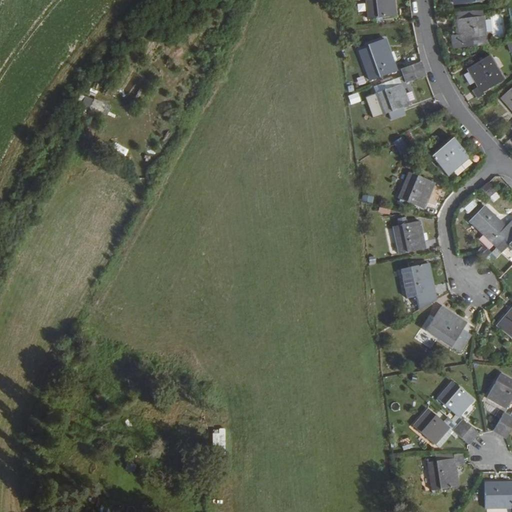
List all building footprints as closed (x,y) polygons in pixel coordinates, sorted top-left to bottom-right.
[(366,0),(368,20),(394,17),(392,0),(366,0)] [(457,20),(461,48),(487,45),(484,16),(457,20)] [(395,71),(383,39),(370,44),(371,47),(366,48),(359,51),(370,81),(395,71)] [(473,91),(478,99),(485,95),(483,93),(504,79),(490,56),(467,70),(478,88),(473,91)] [(404,77),(422,70),(419,63),(401,69),(404,77)] [(406,83),(425,76),(422,70),(404,77),(406,83)] [(400,85),(375,95),(383,115),(408,105),(400,85)] [(511,87),(501,98),(511,110),(511,126),(511,127),(511,128),(511,87)] [(447,132),(427,151),(445,171),(466,151),(447,132)] [(401,138),(392,146),(406,161),(415,153),(401,138)] [(407,168),(395,195),(420,206),(432,180),(407,168)] [(487,184),(481,190),(487,195),(493,190),(487,184)] [(363,193),(361,199),(371,202),(372,196),(363,193)] [(378,205),(376,211),(388,214),(390,208),(378,205)] [(511,232),(484,206),(470,221),(497,247),(511,232)] [(388,226),(393,254),(420,249),(414,221),(388,226)] [(511,247),(511,232),(497,247),(502,252),(510,245),(511,247)] [(435,290),(430,263),(416,266),(415,262),(409,263),(410,267),(402,269),(411,314),(436,300),(434,291),(435,290)] [(441,310),(425,335),(452,351),(468,326),(441,310)] [(511,316),(489,328),(501,353),(511,348),(511,316)] [(511,380),(500,374),(486,399),(505,410),(511,398),(511,380)] [(452,382),(436,399),(457,418),(473,400),(452,382)] [(413,427),(433,445),(449,428),(428,409),(413,427)] [(69,411),(65,422),(75,425),(78,414),(69,411)] [(511,411),(509,418),(499,435),(505,439),(511,426),(511,411)] [(499,435),(509,418),(503,415),(493,432),(499,435)] [(478,434),(462,421),(458,426),(473,439),(478,434)] [(473,439),(458,426),(453,431),(468,444),(473,439)] [(225,429),(214,429),(214,445),(225,445),(225,429)] [(399,439),(401,450),(412,447),(409,437),(399,439)] [(128,452),(126,461),(134,462),(135,453),(128,452)] [(457,487),(454,465),(463,464),(462,454),(452,454),(452,459),(427,463),(432,491),(457,487)] [(134,471),(135,463),(125,461),(124,469),(134,471)] [(511,482),(484,483),(484,508),(511,507),(511,482)]
